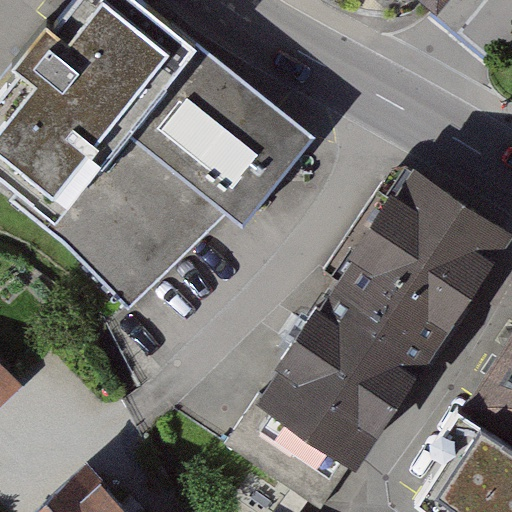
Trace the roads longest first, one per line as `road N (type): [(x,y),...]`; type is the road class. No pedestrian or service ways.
road 1 (secondary): [(408,113),(225,0)]
road 2 (residential): [(408,113),(511,4)]
road 3 (secondary): [(511,176),(408,113)]
